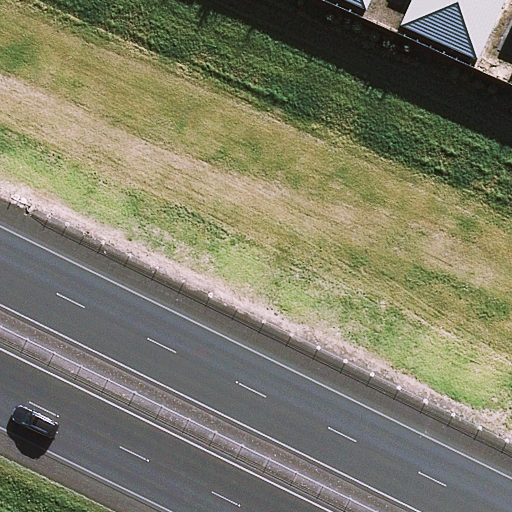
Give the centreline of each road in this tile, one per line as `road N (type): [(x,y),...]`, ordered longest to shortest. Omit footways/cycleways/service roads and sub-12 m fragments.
road 1 (motorway): [(0,271),(488,511)]
road 2 (motorway): [(242,511),(0,393)]
